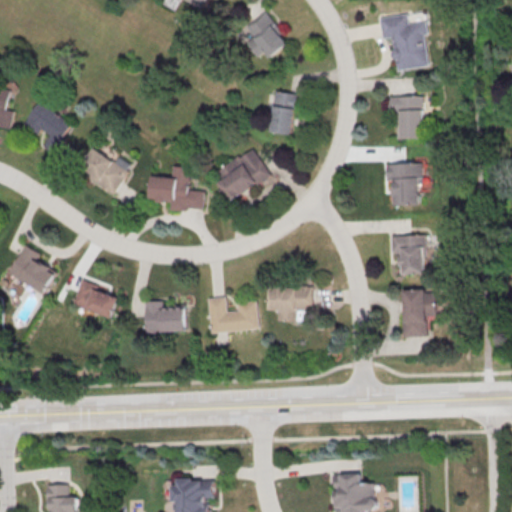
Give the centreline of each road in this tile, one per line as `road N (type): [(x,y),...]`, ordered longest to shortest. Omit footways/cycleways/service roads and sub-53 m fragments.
road 1 (tertiary): [(511,399),(0,416)]
road 2 (residential): [(489,399),(473,0)]
road 3 (residential): [(0,172),(82,224),(137,248),(181,254),(234,248),(286,223),(314,198)]
road 4 (residential): [(362,403),(353,272),(340,233),(314,198)]
road 5 (residential): [(314,198),(341,147),(350,89),(338,36),(315,0)]
